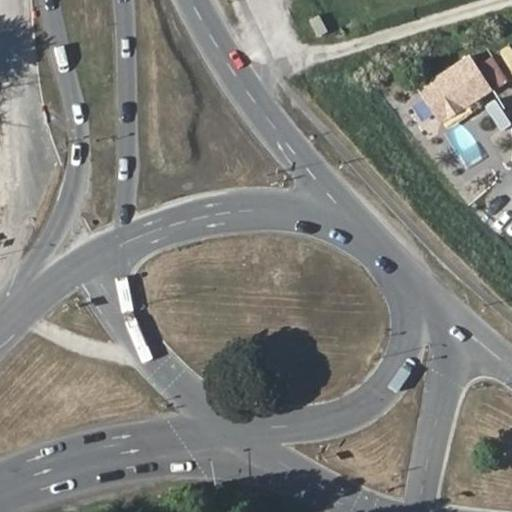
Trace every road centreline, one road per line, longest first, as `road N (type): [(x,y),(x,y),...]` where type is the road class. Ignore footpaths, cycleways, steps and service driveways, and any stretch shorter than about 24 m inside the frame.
road 1 (secondary): [(50,0),(78,129),(76,169),(60,218),(0,305)]
road 2 (secondary): [(355,224),(244,89),(193,0)]
road 3 (secondary): [(240,434),(337,418),(376,397),(402,352),(410,282)]
road 4 (track): [(244,89),(272,70),(488,0)]
road 5 (secondary): [(122,0),(128,136),(116,247)]
road 6 (primary): [(0,490),(90,459),(240,434)]
road 7 (primary): [(355,224),(255,210),(171,224),(116,247)]
road 8 (secondary): [(116,247),(114,303),(176,380),(240,434)]
road 9 (tertiary): [(420,511),(457,327)]
road 10 (primary): [(240,434),(372,511)]
road 11 (primary): [(116,247),(73,271),(0,336)]
